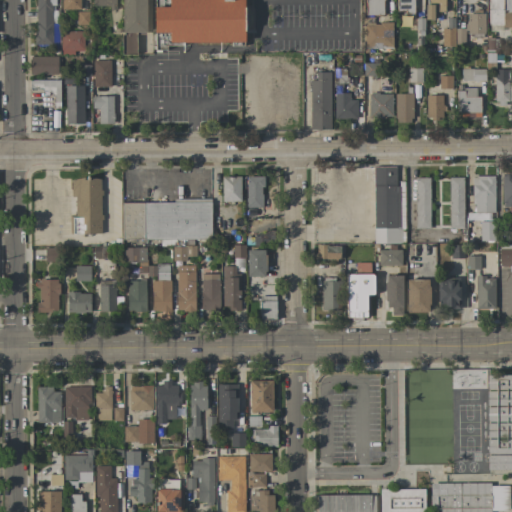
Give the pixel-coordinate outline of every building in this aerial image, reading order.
[(36,0),(34,44),(51,45),(51,49),(58,49),(59,31),(57,31),(58,11),(55,11),(55,0),(36,0)] [(62,0),(62,9),(80,10),(79,0),(62,0)] [(115,7),(115,0),(92,0),(92,8),(115,7)] [(146,33),(146,0),(121,0),(122,54),(136,53),(136,33),(146,33)] [(154,33),(169,33),(169,43),(244,42),(243,0),(169,0),(169,7),(153,8),(154,33)] [(384,15),(383,0),(365,0),(365,15),(384,15)] [(414,12),(413,0),(396,0),(396,12),(414,12)] [(444,12),(444,0),(425,0),(425,20),(433,20),(434,12),(444,12)] [(511,0),(487,0),(488,27),(511,26),(511,0)] [(77,25),(89,25),(88,11),(76,12),(77,25)] [(468,34),(485,34),(484,13),(467,14),(468,34)] [(392,24),(365,24),(365,47),(392,47),(392,24)] [(465,29),(456,29),(455,45),(464,45),(465,29)] [(61,31),(60,53),(83,53),(83,32),(61,31)] [(168,34),(157,33),(156,49),(167,49),(168,34)] [(29,74),(57,75),(58,57),(30,56),(29,74)] [(92,61),(93,87),(110,87),(110,60),(92,61)] [(379,63),(363,63),(364,76),(379,76),(379,63)] [(422,69),(408,68),(408,82),(422,83),(422,69)] [(485,69),(461,69),(461,81),(484,81),(485,69)] [(494,106),(511,106),(511,69),(495,69),(494,106)] [(310,81),(310,130),(331,130),(330,72),(316,72),(316,80),(310,81)] [(439,89),(452,89),(452,76),(439,76),(439,89)] [(59,80),(29,81),(30,91),(52,91),(53,108),(60,108),(59,80)] [(66,124),(84,124),(83,86),(65,86),(66,124)] [(457,89),(456,117),(480,117),(480,96),(475,96),(476,89),(457,89)] [(357,119),(356,100),(350,100),(349,93),(334,93),(335,120),(357,119)] [(392,118),(392,93),(368,94),(369,118),(392,118)] [(412,94),(395,94),(395,123),(412,123),(412,94)] [(426,119),(443,119),(443,95),(426,95),(426,119)] [(113,96),(92,96),(92,110),(99,110),(99,124),(113,124),(113,96)] [(374,243),(404,243),(403,185),(396,185),(396,167),(373,167),(374,243)] [(511,174),(501,174),(501,205),(511,204),(511,174)] [(221,177),(222,202),(241,201),(240,176),(221,177)] [(262,207),(262,176),(246,176),(246,207),(262,207)] [(494,176),(472,176),(473,213),(494,212),(494,176)] [(463,228),(463,177),(449,177),(449,228),(463,228)] [(429,229),(429,178),(415,178),(415,228),(429,229)] [(83,234),(101,234),(101,179),(71,179),(71,197),(75,197),(75,216),(83,216),(83,234)] [(121,202),(122,239),(211,238),(210,201),(121,202)] [(82,218),(72,218),(73,234),(82,234),(82,218)] [(480,241),(494,241),(494,222),(480,222),(480,241)] [(173,261),(187,261),(187,257),(195,257),(195,239),(187,240),(187,244),(176,244),(176,240),(160,240),(161,246),(173,246),(173,261)] [(511,243),(511,265),(499,265),(499,243),(511,243)] [(244,245),(232,245),(233,258),(244,258),(244,245)] [(340,246),(317,245),(316,259),(339,260),(340,246)] [(124,262),(146,262),(145,248),(124,248),(124,262)] [(265,250),(246,250),(247,277),(266,276),(265,250)] [(401,265),(401,250),(378,250),(379,266),(401,265)] [(479,270),(479,257),(467,256),(467,269),(479,270)] [(195,311),(195,265),(176,265),(176,311),(195,311)] [(90,266),(75,266),(75,281),(90,281),(90,266)] [(239,311),(239,266),(222,267),(222,311),(239,311)] [(170,312),(170,272),(157,272),(157,281),(152,281),(151,311),(170,312)] [(219,310),(219,274),(200,274),(201,311),(219,310)] [(366,295),(374,295),(373,274),(346,274),(347,318),(367,317),(366,295)] [(402,275),(384,276),(385,308),(391,308),(391,316),(402,316),(402,275)] [(495,277),(476,277),(476,309),(494,309),(495,277)] [(459,278),(437,278),(438,310),(460,309),(459,278)] [(37,312),(58,312),(58,280),(38,279),(37,312)] [(428,279),(406,280),(407,313),(429,312),(428,279)] [(322,311),(338,310),(338,280),(321,281),(322,311)] [(98,311),(115,311),(115,281),(98,281),(98,311)] [(146,311),(145,281),(126,281),(127,312),(146,311)] [(90,313),(90,293),(67,293),(67,313),(90,313)] [(276,297),(260,296),(260,319),(275,320),(276,297)] [(272,412),(272,381),(249,381),(250,412),(272,412)] [(206,410),(206,382),(188,382),(189,440),(200,440),(199,410),(206,410)] [(179,406),(179,383),(154,383),(155,424),(165,424),(165,419),(175,419),(175,406),(179,406)] [(235,384),(217,385),(217,428),(236,428),(235,384)] [(110,386),(102,387),(102,393),(95,393),(96,417),(111,416),(110,386)] [(152,410),(152,386),(129,386),(129,410),(152,410)] [(89,387),(64,387),(63,419),(89,419),(89,387)] [(60,423),(60,389),(36,388),(36,423),(60,423)] [(113,421),(122,421),(123,408),(113,408),(113,421)] [(214,417),(206,416),(205,441),(214,441),(214,417)] [(259,417),(248,416),(247,427),(258,428),(259,417)] [(124,427),(124,443),(153,443),(153,419),(136,420),(136,426),(124,427)] [(253,429),(252,445),(276,446),(277,426),(268,426),(268,429),(253,429)] [(244,446),(244,433),(231,433),(231,446),(244,446)] [(151,503),(151,477),(148,477),(148,462),(139,462),(139,451),(124,451),(124,466),(132,467),(132,478),(129,478),(129,496),(136,496),(136,503),(151,503)] [(271,454),(248,454),(248,472),(270,472),(271,454)] [(63,482),(91,481),(91,455),(63,456),(63,482)] [(244,511),(244,456),(217,457),(217,480),(229,480),(230,491),(226,491),(225,511),(244,511)] [(192,479),(196,479),(197,504),(214,504),(213,459),(191,459),(192,479)] [(96,511),(116,511),(116,478),(110,478),(110,466),(96,466),(96,511)] [(264,488),(265,473),(248,473),(247,487),(264,488)] [(50,485),(61,486),(61,475),(50,475),(50,485)] [(155,511),(179,511),(179,480),(160,480),(160,489),(155,489),(155,511)] [(430,484),(430,511),(508,511),(508,483),(430,484)] [(424,511),(424,489),(379,489),(379,511),(424,511)] [(59,511),(60,492),(37,491),(36,511),(59,511)] [(273,511),(273,491),(253,492),(253,511),(273,511)] [(69,494),(68,511),(83,511),(84,495),(69,494)] [(316,511),(375,511),(375,495),(317,495),(316,511)]
